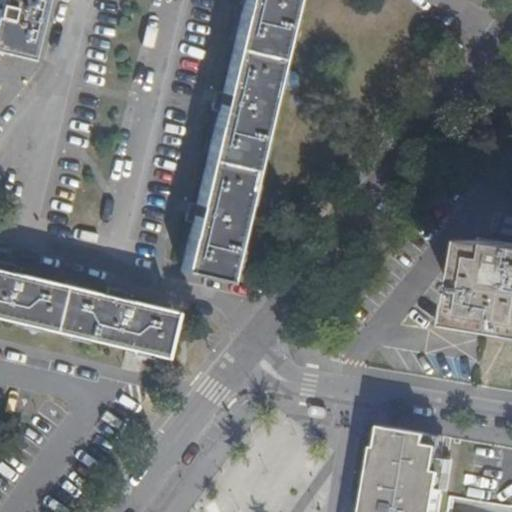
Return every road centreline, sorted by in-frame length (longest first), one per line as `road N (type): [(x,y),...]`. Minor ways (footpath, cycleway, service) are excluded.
road 1 (unclassified): [(491,43),(263,329)]
road 2 (residential): [(229,372),(511,420)]
road 3 (residential): [(168,0),(106,266)]
road 4 (residential): [(16,511),(100,395),(0,371)]
road 5 (residential): [(0,155),(50,106),(78,0)]
road 6 (unclassified): [(229,372),(125,511)]
road 7 (residential): [(106,266),(204,295),(263,329)]
road 8 (unknown): [(50,106),(32,249)]
